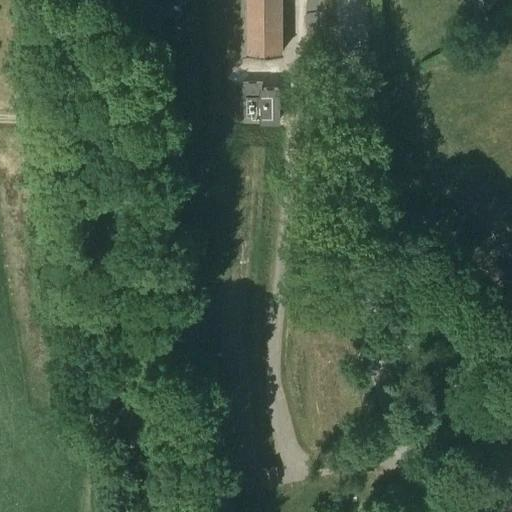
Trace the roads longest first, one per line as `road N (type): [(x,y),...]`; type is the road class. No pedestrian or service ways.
road 1 (track): [(172,511),(77,0)]
road 2 (residential): [(418,511),(356,250),(349,0)]
